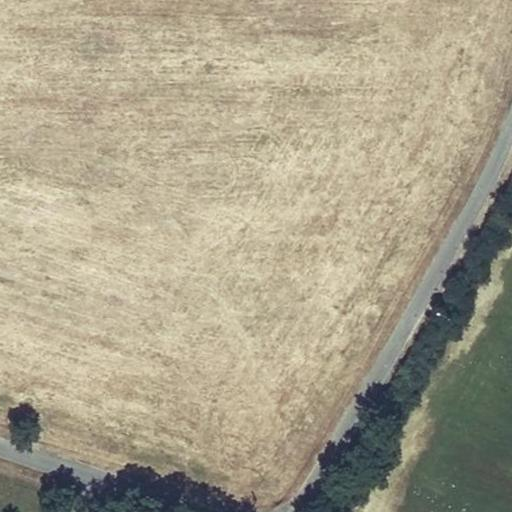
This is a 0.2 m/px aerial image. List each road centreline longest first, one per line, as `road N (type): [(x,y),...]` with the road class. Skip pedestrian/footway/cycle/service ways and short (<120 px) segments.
road 1 (residential): [(511,116),(404,335),(291,511)]
road 2 (residential): [(208,511),(0,447)]
